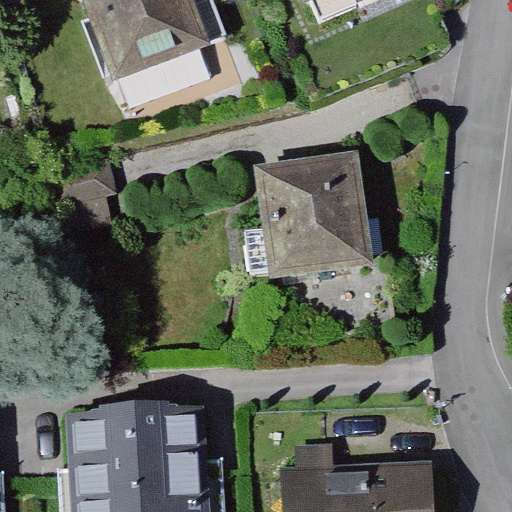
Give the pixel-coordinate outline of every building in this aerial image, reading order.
[(193,0),(96,0),(132,100),(218,69),(193,0)] [(302,0),(314,28),(380,0),(302,0)] [(262,168),(275,271),(383,257),(370,154),(262,168)] [(220,511),(219,433),(81,436),(82,511),(220,511)] [(432,511),(433,478),(297,478),(297,511),(432,511)]
